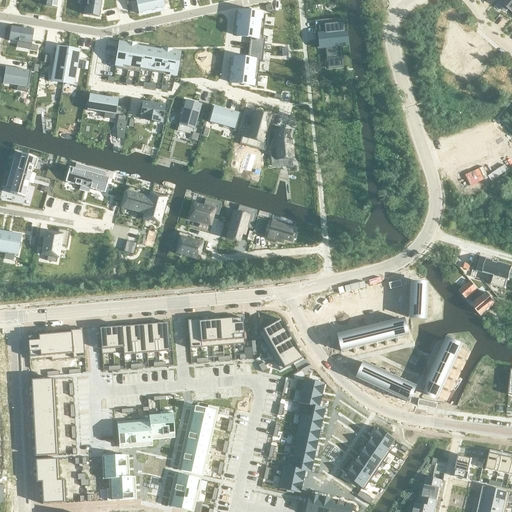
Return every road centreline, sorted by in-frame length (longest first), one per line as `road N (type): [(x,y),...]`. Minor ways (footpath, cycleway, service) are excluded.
road 1 (tertiary): [(511,434),(376,407),(327,367),(290,291)]
road 2 (residential): [(184,386),(253,379),(261,389),(236,504),(269,511)]
road 3 (tertiary): [(403,6),(392,28),(434,181),(431,231)]
road 4 (residential): [(16,319),(30,511)]
road 5 (residential): [(221,224),(214,258),(327,249),(331,283)]
road 6 (residential): [(171,96),(93,84),(100,33)]
